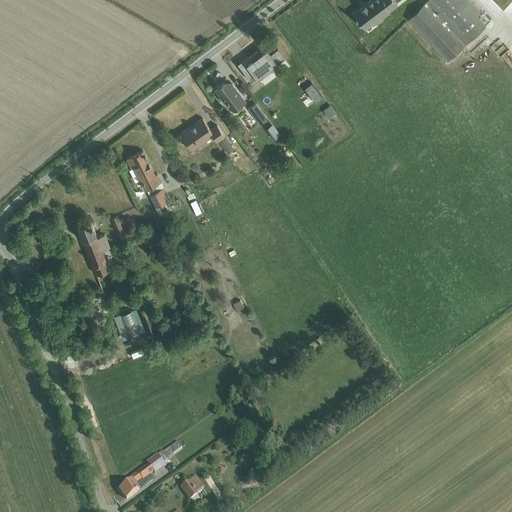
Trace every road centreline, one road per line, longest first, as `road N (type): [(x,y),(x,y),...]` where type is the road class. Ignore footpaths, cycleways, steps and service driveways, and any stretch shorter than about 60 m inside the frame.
road 1 (residential): [(282,0),(0,221)]
road 2 (residential): [(1,241),(105,511)]
